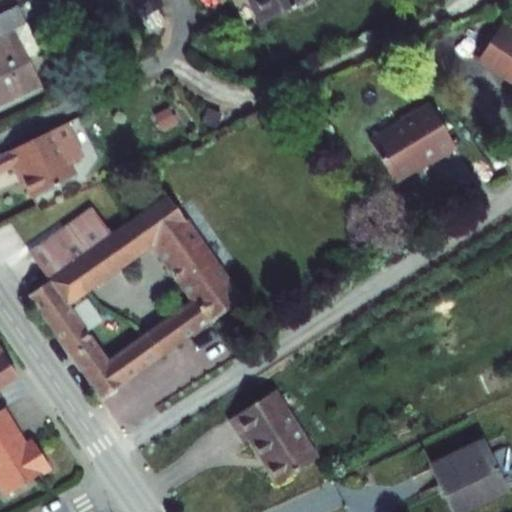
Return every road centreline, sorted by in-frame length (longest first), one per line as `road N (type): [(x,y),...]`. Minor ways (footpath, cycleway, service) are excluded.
road 1 (residential): [(110,459),(511,198)]
road 2 (secondary): [(110,459),(0,301)]
